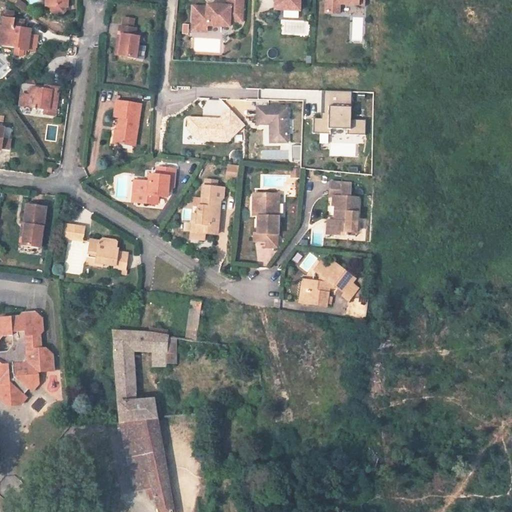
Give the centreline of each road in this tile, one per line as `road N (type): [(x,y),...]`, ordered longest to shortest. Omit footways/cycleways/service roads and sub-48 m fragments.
road 1 (residential): [(64,186),(230,291),(263,294)]
road 2 (residential): [(92,7),(64,186)]
